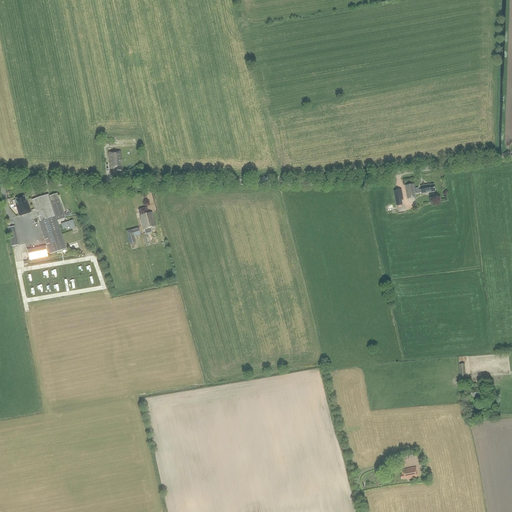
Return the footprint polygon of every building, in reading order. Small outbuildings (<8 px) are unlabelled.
[(121,151),(109,153),(110,163),(111,165),(110,165),(110,169),(114,169),(114,171),(122,170),(121,165),(122,165),(121,151)] [(416,197),(415,192),(418,191),(418,192),(421,191),(421,194),(435,191),(433,184),(427,185),(420,186),(421,190),(418,190),(418,188),(415,188),(414,184),(405,185),(408,199),(416,197)] [(403,200),(401,189),(394,191),(396,206),(402,205),(401,200),(403,200)] [(32,200),(49,254),(66,249),(57,221),(65,218),(57,193),(49,196),(49,194),(32,200)] [(19,216),(31,213),(27,202),(26,202),(24,196),(16,199),(17,204),(16,204),(19,216)] [(143,230),(156,227),(152,212),(148,213),(147,208),(139,210),(140,215),(139,216),(143,230)] [(138,228),(131,230),(127,231),(130,244),(135,242),(134,236),(140,235),(138,228)] [(46,247),(28,251),(30,261),(48,257),(46,247)] [(482,394),(484,394),(483,389),(478,390),(478,388),(474,389),(469,389),(470,398),(482,397),(482,394)] [(78,445),(77,442),(74,442),(74,440),(59,442),(60,448),(78,445)] [(407,480),(418,478),(416,467),(407,469),(408,469),(401,471),(402,475),(400,475),(401,480),(407,479),(407,480)]
